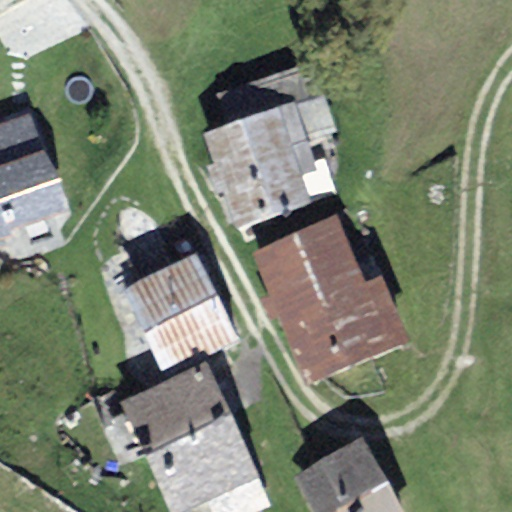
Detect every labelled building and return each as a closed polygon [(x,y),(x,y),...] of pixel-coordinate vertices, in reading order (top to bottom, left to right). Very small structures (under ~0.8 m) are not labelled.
[(222,94),(232,126),(295,104),(296,108),(313,102),(301,67),(222,94)] [(232,126),(206,135),(236,228),(314,205),(295,148),(338,134),(327,100),(313,102),(296,108),(295,104),(232,126)] [(0,247),(14,242),(11,232),(66,211),(29,116),(0,126),(0,247)] [(337,219),(255,254),(308,388),(412,344),(380,281),(367,287),(337,219)] [(198,258),(124,294),(163,375),(241,341),(198,258)] [(206,366),(123,404),(172,511),(191,511),(259,482),(206,366)] [(401,511),(363,442),(296,478),(315,511),(401,511)]
